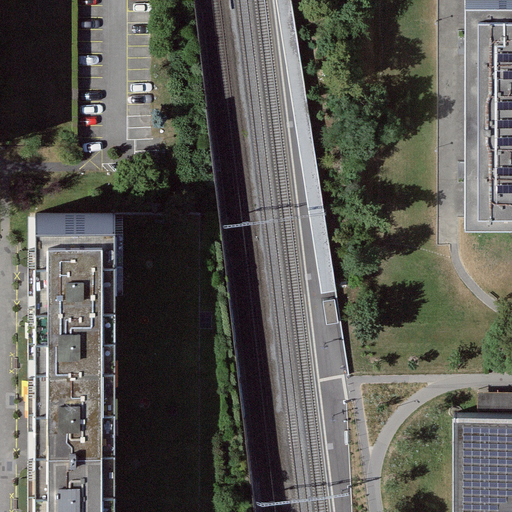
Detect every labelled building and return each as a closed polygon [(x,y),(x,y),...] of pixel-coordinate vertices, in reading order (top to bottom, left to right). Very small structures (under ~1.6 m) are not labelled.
[(322,293),(337,291),(331,252),(292,0),(277,0),(301,155),(322,293)] [(511,0),(466,0),(466,106),(511,106),(511,0)] [(511,106),(466,106),(466,216),(511,216),(511,106)] [(122,290),(122,216),(31,217),(31,290),(122,290)] [(122,363),(122,290),(31,290),(32,363),(122,363)] [(123,436),(122,363),(32,363),(32,436),(123,436)] [(511,390),(477,390),(477,407),(511,407),(511,390)] [(511,511),(511,412),(454,412),(454,511),(511,511)] [(123,509),(123,436),(32,436),(32,510),(123,509)]
